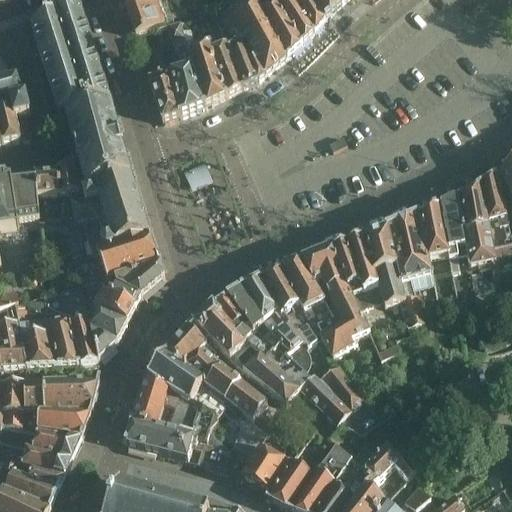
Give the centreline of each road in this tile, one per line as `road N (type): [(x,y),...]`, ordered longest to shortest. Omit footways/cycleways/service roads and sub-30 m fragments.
road 1 (residential): [(196,280),(277,255),(490,154)]
road 2 (residential): [(392,0),(270,105),(148,156)]
road 3 (residential): [(97,0),(148,156)]
road 4 (residential): [(148,156),(196,280)]
road 5 (residential): [(126,382),(186,307),(196,280)]
